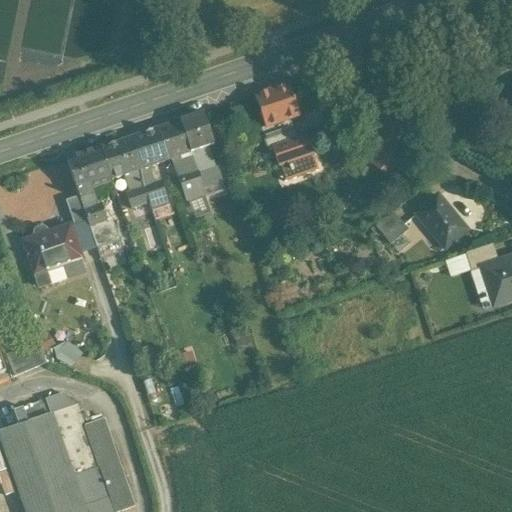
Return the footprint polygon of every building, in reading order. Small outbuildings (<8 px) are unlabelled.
[(289,85),(255,97),(266,130),(289,122),(301,118),(289,85)] [(203,114),(181,122),(191,154),(208,149),(214,146),(203,114)] [(181,122),(159,130),(169,162),(176,159),(191,154),(181,122)] [(289,122),(266,130),(273,148),(293,141),(290,131),(291,126),(289,122)] [(154,131),(130,140),(141,171),(149,168),(164,163),(154,131)] [(293,141),(273,148),(284,180),(318,170),(307,137),(293,141)] [(130,140),(101,150),(112,181),(125,176),(141,171),(130,140)] [(376,167),(391,154),(382,144),(367,157),(376,167)] [(208,149),(191,154),(197,173),(214,167),(208,149)] [(101,150),(67,161),(78,194),(112,182),(112,181),(101,150)] [(191,154),(176,159),(182,178),(197,173),(191,154)] [(214,167),(197,173),(202,188),(222,181),(217,166),(214,167)] [(153,186),(149,168),(141,171),(144,189),(153,186)] [(141,171),(125,176),(131,193),(144,189),(141,171)] [(182,178),(179,179),(183,194),(202,188),(197,173),(182,178)] [(153,186),(144,189),(149,204),(167,198),(162,183),(153,186)] [(131,193),(127,194),(132,210),(149,204),(144,189),(131,193)] [(438,197),(416,215),(445,249),(466,232),(438,197)] [(79,198),(66,202),(75,227),(87,222),(79,198)] [(404,227),(393,214),(376,228),(391,246),(403,235),(400,231),(404,227)] [(75,227),(70,228),(79,252),(95,246),(87,222),(75,227)] [(70,227),(23,243),(35,276),(34,276),(39,289),(86,272),(79,252),(70,228),(70,227)] [(492,246),(466,255),(472,274),(485,270),(485,268),(498,264),(492,246)] [(511,259),(498,264),(485,268),(485,270),(497,307),(511,301),(511,259)] [(49,348),(59,367),(77,357),(68,339),(49,348)] [(46,365),(37,344),(6,357),(15,378),(46,365)] [(77,407),(63,395),(14,412),(19,427),(0,433),(0,438),(25,511),(124,511),(135,508),(104,420),(84,427),(77,407)]
